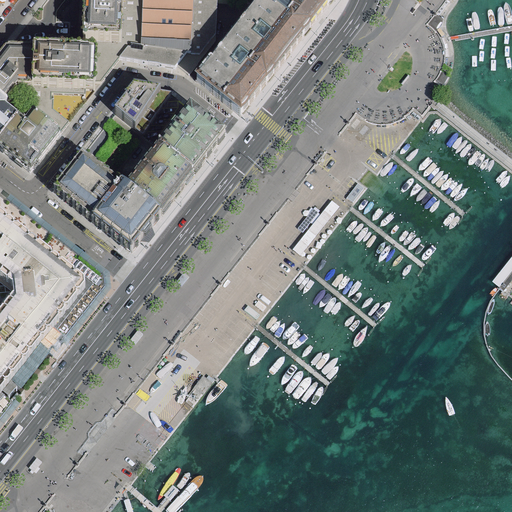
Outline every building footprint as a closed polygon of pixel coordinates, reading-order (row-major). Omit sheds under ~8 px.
[(102,84),(120,60),(130,47),(141,49),(143,1),(142,0),(122,0),(122,44),(84,43),(83,53),(97,53),(96,84),(102,84)] [(122,44),(122,0),(85,0),(85,6),(84,43),(122,44)] [(217,0),(194,0),(194,3),(192,55),(196,56),(200,56),(216,36),(218,1),(217,0)] [(311,29),(266,0),(265,0),(220,58),(233,69),(240,60),(249,67),(246,70),(267,85),(290,56),(311,29)] [(266,0),(311,29),(332,2),(333,0),(266,0)] [(192,55),(194,3),(143,1),(141,49),(187,55),(192,55)] [(178,67),(187,55),(141,49),(130,47),(120,60),(150,65),(176,70),(178,67)] [(20,88),(34,89),(35,51),(8,50),(0,60),(0,98),(7,104),(13,98),(20,88)] [(97,53),(83,53),(74,52),(68,52),(54,52),(35,51),(34,89),(86,91),(96,91),(96,84),(97,53)] [(187,55),(178,67),(189,76),(199,65),(196,56),(192,55),(187,55)] [(233,69),(220,58),(213,67),(210,67),(197,83),(241,117),(255,100),(267,85),(246,70),(249,67),(240,60),(233,69)] [(20,88),(13,98),(34,114),(60,136),(70,124),(54,111),(54,101),(52,101),(52,95),(86,97),(86,91),(34,89),(20,88)] [(172,95),(137,88),(127,101),(116,115),(144,136),(172,95)] [(4,109),(7,104),(0,98),(0,143),(18,121),(4,109)] [(192,109),(160,150),(194,177),(211,155),(225,136),(192,109)] [(25,126),(18,121),(0,143),(0,148),(14,160),(31,173),(60,136),(34,114),(25,126)] [(160,150),(128,191),(162,218),(180,194),(194,177),(160,150)] [(149,234),(162,218),(128,191),(84,156),(55,192),(132,254),(149,234)] [(0,427),(24,396),(39,376),(106,291),(105,278),(39,227),(21,213),(0,195),(0,427)] [(304,256),(342,205),(334,199),(296,249),(304,256)] [(177,283),(182,287),(190,277),(184,273),(177,283)] [(511,274),(501,288),(507,293),(511,285),(511,274)]
